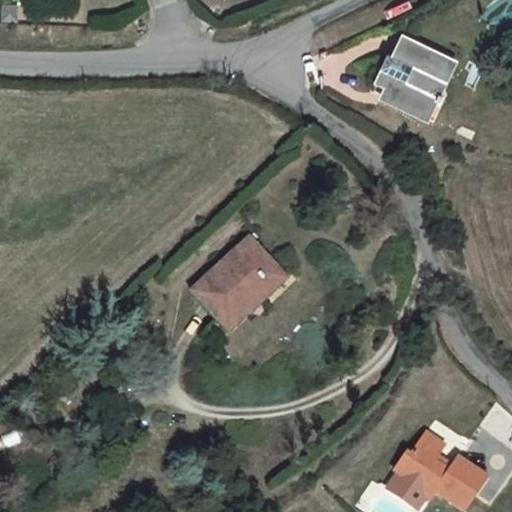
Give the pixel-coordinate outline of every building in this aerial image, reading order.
[(434,98),(448,61),(401,41),(393,56),(383,52),(371,77),(386,84),(380,99),(419,115),(426,103),(439,107),(440,101),(434,98)] [(263,302),(285,283),(249,245),(193,297),(219,323),(208,334),(221,349),(265,305),(263,302)] [(432,445),(451,460),(455,454),(437,439),(432,445)] [(452,511),(472,511),(491,491),(466,471),(460,478),(457,482),(442,470),(445,466),(451,460),(432,445),(419,461),(417,460),(403,478),(407,482),(420,493),(418,496),(431,507),(435,511),(442,503),(452,511)] [(457,482),(460,478),(445,466),(442,470),(457,482)] [(420,493),(407,482),(394,497),(412,511),(426,511),(431,507),(418,496),(420,493)]
